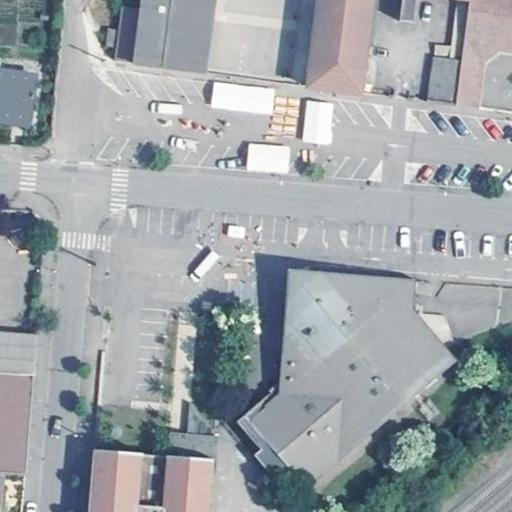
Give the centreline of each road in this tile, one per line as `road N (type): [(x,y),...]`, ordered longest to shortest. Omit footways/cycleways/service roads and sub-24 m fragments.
road 1 (residential): [(82,182),(511,217)]
road 2 (residential): [(54,511),(82,182)]
